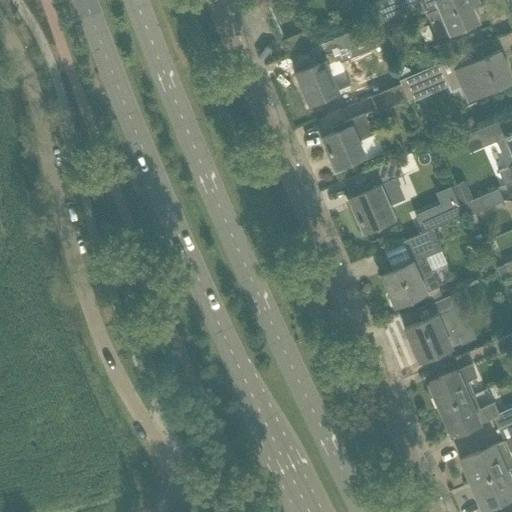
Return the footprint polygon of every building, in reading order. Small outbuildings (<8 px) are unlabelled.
[(383,0),(370,6),(377,23),(413,8),(412,5),(420,1),(425,13),(436,38),(447,34),(477,21),(470,4),(477,1),(476,0),(383,0)] [(405,27),(401,19),(394,22),(397,30),(405,27)] [(317,63),(294,72),(308,104),(326,96),(336,92),(350,86),(340,62),(339,59),(348,55),(349,57),(358,54),(357,51),(378,43),(382,41),(373,21),(312,47),(311,47),(317,63)] [(299,33),(281,41),(288,57),(311,47),(312,47),(305,30),(299,33)] [(511,82),(498,51),(466,65),(461,54),(400,81),(406,95),(426,86),(429,94),(447,86),(450,93),(469,84),(475,98),(511,82)] [(407,99),(400,83),(370,96),(377,111),(407,99)] [(356,142),(372,134),(363,113),(342,121),(345,127),(322,137),(335,168),(362,157),(356,142)] [(511,131),(511,132),(505,134),(499,121),(476,130),(482,145),(495,140),(506,167),(498,171),(504,185),(511,181),(511,131)] [(395,158),(369,169),(351,177),(358,193),(348,198),(362,231),(391,218),(385,206),(402,199),(393,179),(402,175),(395,158)] [(472,199),(465,181),(450,188),(455,197),(458,205),(472,199)] [(498,189),(486,194),(461,204),(466,217),(503,201),(498,189)] [(439,204),(414,214),(421,231),(462,214),(458,205),(455,197),(439,204)] [(432,228),(430,229),(401,242),(410,262),(381,275),(394,305),(437,287),(424,258),(442,250),(432,228)] [(500,249),(494,238),(483,244),(494,266),(501,263),(495,251),(500,249)] [(511,261),(496,268),(501,281),(511,276),(511,261)] [(421,321),(404,328),(411,344),(409,345),(415,358),(416,357),(418,361),(436,353),(449,348),(442,332),(452,328),(445,312),(461,305),(471,301),(465,288),(434,301),(416,309),(421,321)] [(511,348),(511,334),(495,342),(500,354),(511,348)] [(470,364),(445,375),(427,382),(438,409),(472,395),(466,382),(476,378),(470,364)] [(478,409),(472,395),(438,409),(450,436),(498,416),(492,402),(478,409)] [(511,465),(511,461),(508,451),(511,449),(511,436),(503,440),(460,459),(470,484),(502,470),(511,465)] [(502,470),(470,484),(481,509),(499,501),(511,495),(511,465),(508,468),(502,470)]
